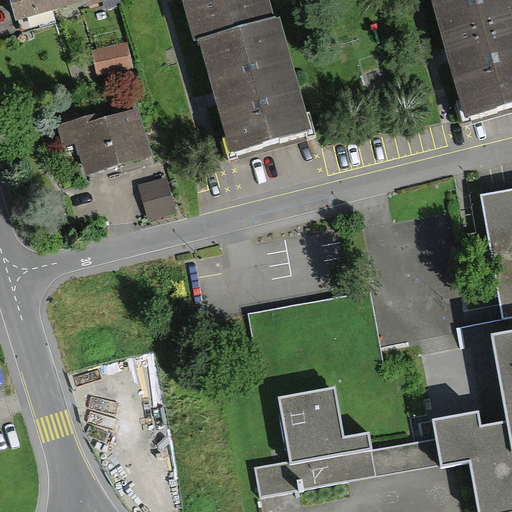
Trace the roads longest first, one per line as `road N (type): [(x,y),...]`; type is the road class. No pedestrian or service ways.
road 1 (residential): [(11,278),(511,149)]
road 2 (residential): [(11,278),(73,480)]
